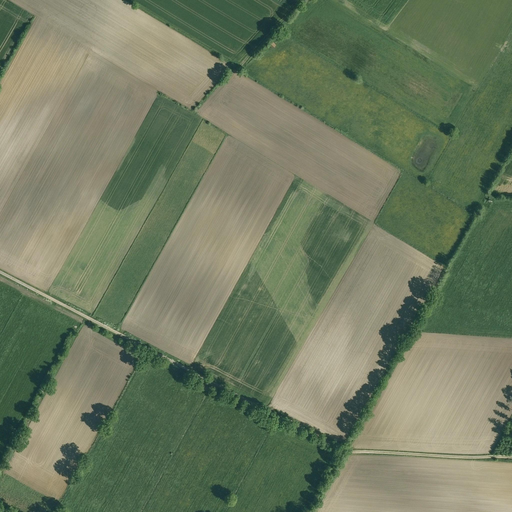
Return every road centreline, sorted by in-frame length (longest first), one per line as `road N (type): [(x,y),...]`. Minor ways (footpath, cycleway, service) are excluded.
road 1 (unclassified): [(0,272),(272,418)]
road 2 (track): [(511,459),(347,452),(272,418)]
